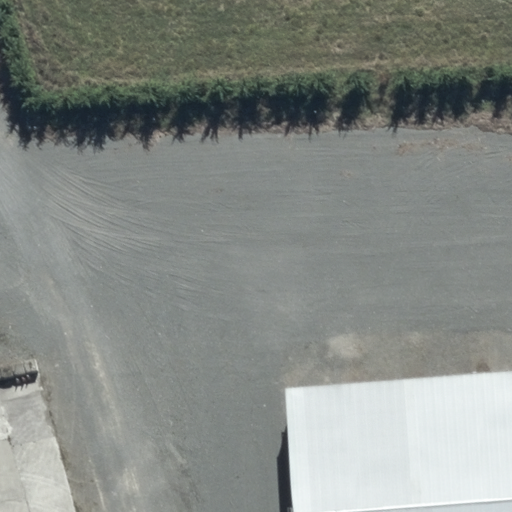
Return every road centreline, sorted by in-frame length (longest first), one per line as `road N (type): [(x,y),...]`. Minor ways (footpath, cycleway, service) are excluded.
road 1 (track): [(0,194),(131,511)]
road 2 (track): [(332,334),(93,418)]
road 3 (track): [(511,318),(332,334)]
